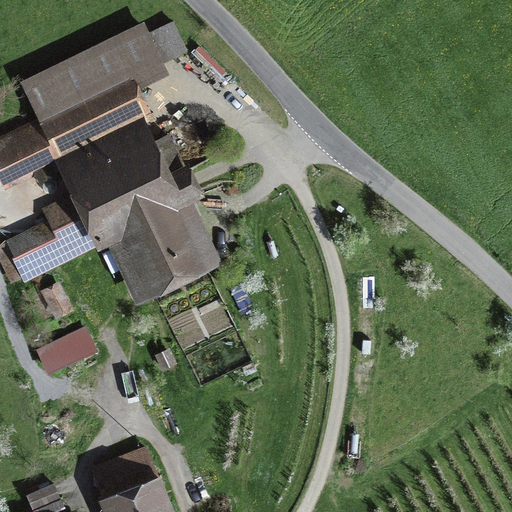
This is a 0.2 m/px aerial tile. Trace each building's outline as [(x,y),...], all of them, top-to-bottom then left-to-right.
[(148,34),(144,24),(26,81),(44,118),(128,76),(187,48),(174,21),(148,34)] [(145,111),(128,76),(44,118),(0,139),(0,164),(8,180),(145,111)] [(157,118),(84,154),(118,222),(111,226),(144,291),(209,259),(180,201),(195,194),(157,118)] [(84,192),(46,210),(51,222),(66,253),(104,235),(84,192)] [(51,222),(2,245),(17,276),(66,253),(51,222)] [(62,284),(46,291),(55,314),(71,308),(62,284)] [(93,347),(83,327),(39,349),(49,369),(93,347)] [(182,511),(163,463),(101,488),(110,511),(182,511)] [(64,511),(60,499),(26,511),(64,511)]
